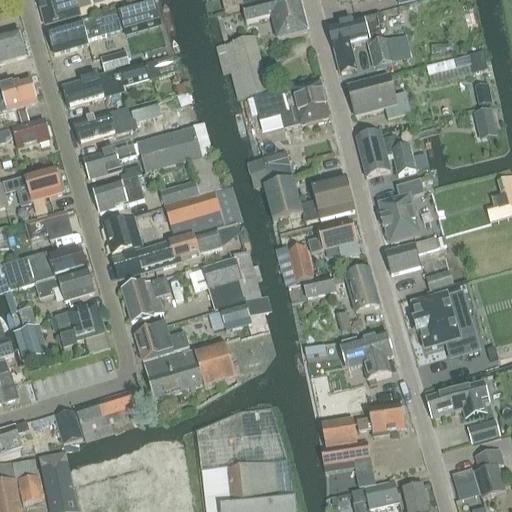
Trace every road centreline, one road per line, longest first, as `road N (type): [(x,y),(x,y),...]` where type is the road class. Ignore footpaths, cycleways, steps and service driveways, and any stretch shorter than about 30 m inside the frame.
road 1 (residential): [(447,511),(310,0)]
road 2 (residential): [(0,425),(117,386),(126,376),(23,0)]
